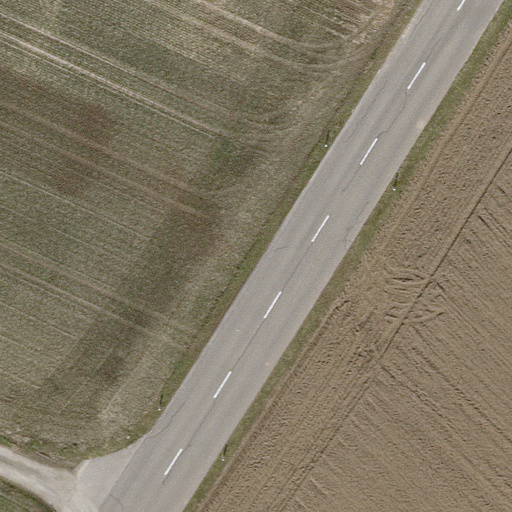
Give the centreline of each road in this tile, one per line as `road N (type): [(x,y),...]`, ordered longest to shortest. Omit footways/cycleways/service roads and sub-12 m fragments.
road 1 (tertiary): [(471,0),(144,511)]
road 2 (track): [(123,511),(0,454)]
